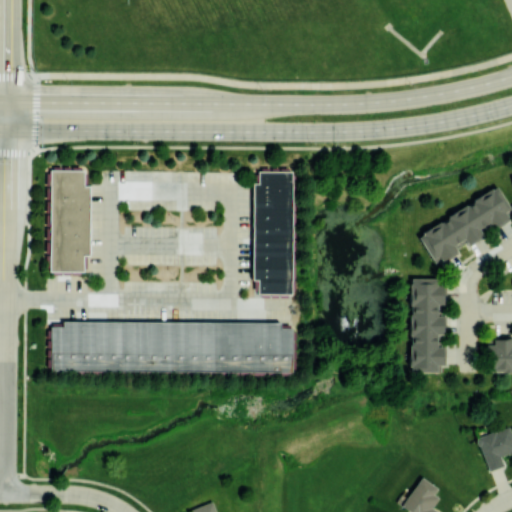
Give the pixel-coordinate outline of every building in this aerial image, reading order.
[(49,168),(49,270),(82,271),(82,254),(88,254),(88,185),(82,185),(82,168),(49,168)] [(291,170),(290,293),(257,293),(257,279),(251,279),(251,182),(257,182),(258,170),(291,170)] [(454,249),(456,252),(441,263),(438,259),(433,262),(416,237),(421,233),(420,232),(438,220),(439,222),(448,217),(447,215),(464,204),(465,206),(472,201),(471,199),(489,187),(491,189),(495,186),(511,211),(511,213),(506,217),(509,220),(493,230),(490,226),(485,229),(480,232),(482,236),(467,246),(464,242),(454,249)] [(435,346),(441,346),(441,364),(435,364),(435,371),(408,371),(409,365),(407,365),(407,344),(409,344),(409,334),(407,334),(407,314),(409,314),(409,304),(407,304),(407,283),(409,283),(409,277),(436,277),(436,284),(441,284),(441,303),(436,303),(435,315),(441,315),(441,333),(435,333),(435,346)] [(49,326),(49,370),(291,372),(291,327),(279,327),(279,321),(61,320),(61,326),(49,326)] [(511,369),(511,371),(490,371),(490,369),(484,369),(484,337),(492,337),(492,333),(511,334),(511,338),(511,369)] [(511,437),(511,451),(507,454),(507,452),(499,456),(502,464),(487,470),(477,444),(476,445),(474,440),(475,439),(474,437),(486,433),(491,430),(492,432),(507,426),(511,437)] [(410,511),(399,504),(420,475),(436,488),(432,493),(437,497),(430,507),(436,511),(410,511)] [(190,511),(189,509),(210,500),(214,511),(190,511)]
